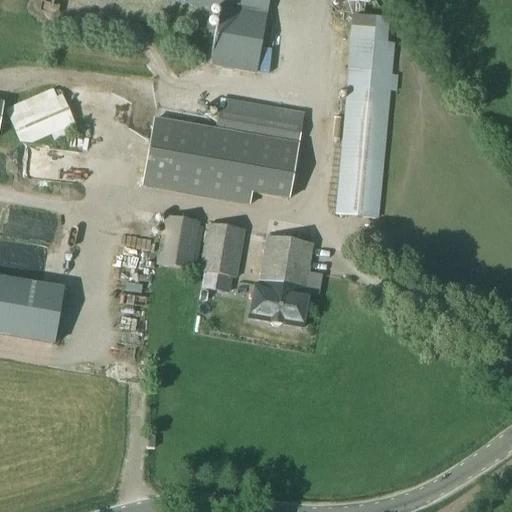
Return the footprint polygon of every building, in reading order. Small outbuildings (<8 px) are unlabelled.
[(266,0),(170,0),(221,9),(210,68),(253,76),(266,0)] [(388,20),(353,17),(335,215),(379,218),(392,46),(385,46),(388,20)] [(66,82),(77,100),(93,89),(81,72),(66,82)] [(114,84),(100,90),(107,105),(121,98),(114,84)] [(60,97),(55,99),(51,91),(4,111),(18,145),(30,145),(50,137),(52,142),(69,135),(67,130),(73,127),(60,97)] [(215,132),(154,122),(142,190),(248,208),(250,196),(287,203),(301,126),(232,114),(216,127),(215,132)] [(155,268),(192,275),(199,226),(163,219),(155,268)] [(198,275),(236,282),(244,233),(207,227),(198,275)] [(304,301),(312,247),(266,240),(258,292),(252,292),(247,322),(304,330),(309,302),(304,301)] [(0,272),(0,335),(96,353),(106,291),(0,272)] [(358,300),(373,307),(378,295),(364,289),(358,300)]
